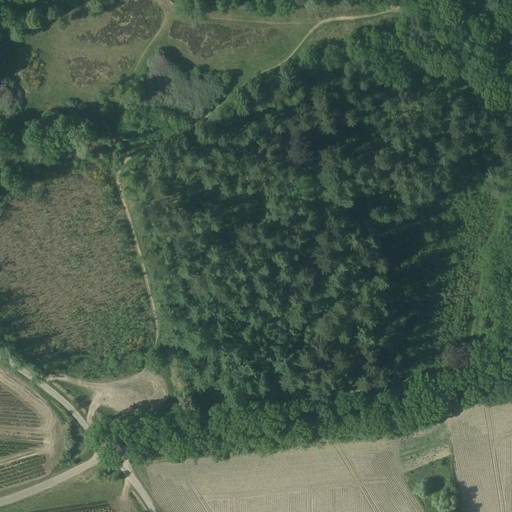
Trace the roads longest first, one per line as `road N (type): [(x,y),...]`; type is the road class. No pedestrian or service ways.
road 1 (track): [(388,0),(376,12),(315,28),(187,129),(119,166),(116,180),(165,370)]
road 2 (track): [(165,370),(181,412),(413,379),(467,349),(488,243)]
road 3 (unclassified): [(115,453),(384,415),(511,372)]
road 4 (track): [(133,156),(119,131),(119,110),(146,49),(174,12)]
road 5 (unclassified): [(106,456),(64,403),(0,355)]
